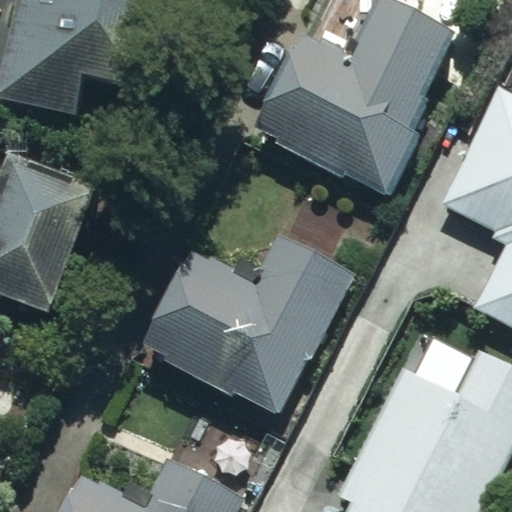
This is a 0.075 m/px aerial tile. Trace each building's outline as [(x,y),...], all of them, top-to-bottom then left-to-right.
[(22,0),(3,107),(78,120),(85,83),(140,93),(156,0),(22,0)] [(440,107),(432,104),(461,40),(384,6),(357,66),(307,44),(257,153),(384,210),(389,199),(397,202),(440,107)] [(511,95),(503,91),(411,285),(476,316),(511,333),(511,95)] [(0,200),(0,328),(7,310),(53,327),(103,194),(15,160),(0,200)] [(343,292),(210,225),(144,357),(277,424),(343,292)] [(488,511),(511,463),(511,370),(425,328),(335,511),(337,511),(488,511)] [(245,511),(250,504),(176,464),(150,511),(146,511),(88,480),(70,511),(245,511)]
